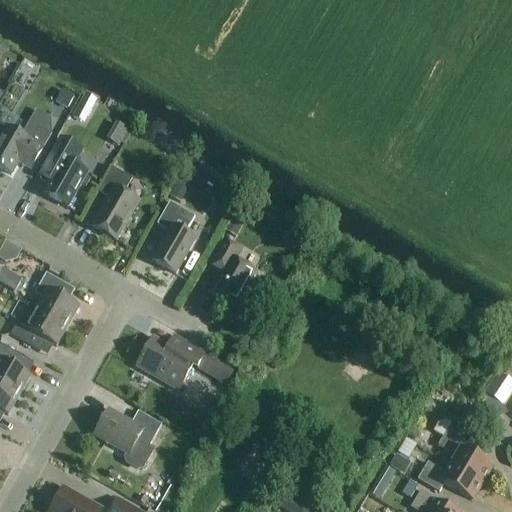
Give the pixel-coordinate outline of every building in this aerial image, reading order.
[(68,112),(75,98),(62,91),(55,105),(68,112)] [(85,125),(92,111),(80,104),(73,119),(85,125)] [(36,112),(22,137),(6,128),(0,138),(0,170),(2,172),(2,171),(12,177),(20,163),(32,170),(52,136),(50,120),(36,112)] [(62,140),(46,167),(39,179),(41,183),(49,188),(44,196),(68,209),(81,185),(87,188),(92,178),(88,175),(89,175),(74,167),(82,151),(62,140)] [(98,194),(108,199),(92,228),(116,242),(139,203),(124,194),(132,181),(112,170),(98,194)] [(183,173),(169,198),(181,205),(195,180),(183,173)] [(186,235),(195,218),(170,204),(157,226),(169,232),(152,262),(176,276),(196,241),(186,235)] [(232,241),(244,218),(235,213),(222,236),(232,241)] [(235,310),(256,274),(235,263),(242,252),(224,242),(210,266),(222,273),(209,295),(235,310)] [(0,253),(0,260),(6,264),(16,262),(22,252),(6,243),(0,253)] [(11,275),(1,270),(0,271),(0,284),(4,287),(11,275)] [(46,275),(35,295),(42,299),(36,310),(68,328),(79,308),(69,302),(75,292),(46,275)] [(17,325),(11,336),(40,353),(46,342),(57,348),(68,328),(36,310),(29,306),(17,325)] [(235,372),(174,337),(169,347),(153,338),(135,369),(179,394),(192,371),(197,373),(198,371),(226,387),(235,372)] [(0,386),(19,397),(31,377),(20,371),(26,361),(1,346),(0,347),(0,386)] [(503,408),(511,394),(511,384),(497,374),(483,394),(482,393),(480,394),(492,420),(507,415),(503,408)] [(0,412),(8,417),(19,397),(0,386),(0,412)] [(489,426),(483,411),(468,418),(474,433),(489,426)] [(109,412),(94,438),(126,456),(123,461),(125,468),(135,474),(142,472),(153,452),(149,449),(162,427),(139,414),(133,425),(109,412)] [(469,443),(448,430),(451,426),(446,423),(439,425),(434,434),(443,439),(438,447),(454,456),(448,465),(483,486),(493,468),(464,451),(469,443)] [(410,427),(405,436),(415,442),(418,436),(416,429),(410,427)] [(364,460),(375,468),(386,454),(374,446),(364,460)] [(411,465),(396,456),(389,468),(403,477),(411,465)] [(483,486),(448,465),(443,474),(427,465),(417,482),(439,494),(444,486),(473,503),(483,486)] [(405,489),(401,496),(409,501),(413,494),(405,489)] [(100,511),(101,511),(64,491),(52,511),(100,511)] [(421,493),(411,510),(414,511),(453,511),(442,505),(421,493)] [(135,511),(118,501),(111,511),(135,511)]
